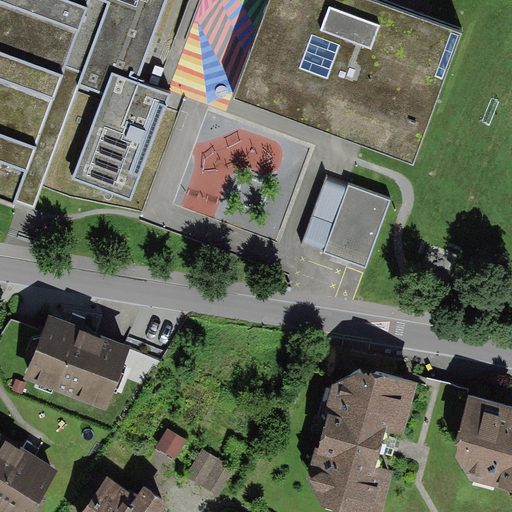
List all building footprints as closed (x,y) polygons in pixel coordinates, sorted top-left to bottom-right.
[(127,199),(170,83),(138,71),(163,0),(0,0),(0,195),(28,206),(74,83),(106,95),(75,180),(127,199)] [(461,27),(388,0),(266,0),(232,89),(412,157),(461,27)] [(391,194),(349,179),(347,185),(325,177),(304,234),(324,241),(322,246),(365,262),(391,194)] [(129,333),(49,303),(24,370),(104,399),(129,333)] [(309,466),(320,488),(375,505),(390,455),(373,450),(385,410),(400,415),(414,368),(361,352),(333,371),(309,466)] [(511,472),(511,394),(470,382),(454,435),(473,463),(511,472)] [(175,455),(187,435),(167,424),(156,445),(175,455)] [(55,462),(0,427),(0,505),(10,511),(24,511),(27,508),(37,507),(46,490),(42,483),(55,462)] [(236,465),(203,446),(187,473),(220,492),(236,465)] [(168,491),(145,475),(134,490),(107,470),(76,511),(156,511),(154,510),(168,491)]
